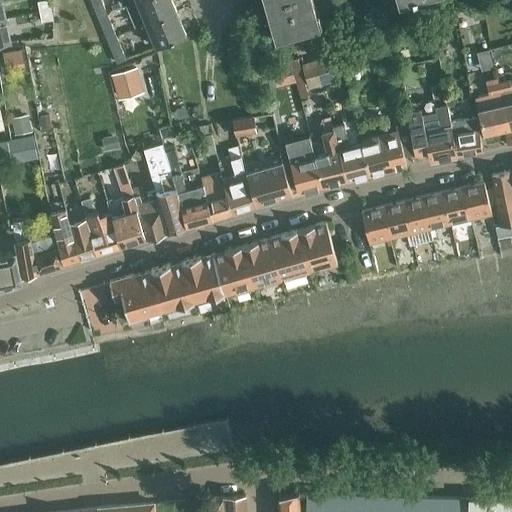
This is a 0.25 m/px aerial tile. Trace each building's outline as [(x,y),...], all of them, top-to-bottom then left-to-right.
[(90,0),(97,15),(107,11),(102,0),(90,0)] [(136,0),(146,22),(176,9),(172,0),(136,0)] [(265,0),(275,35),(319,22),(312,0),(265,0)] [(53,15),(51,5),(38,7),(40,17),(53,15)] [(176,9),(146,22),(155,45),(186,32),(176,9)] [(106,38),(116,34),(107,11),(97,15),(106,38)] [(4,15),(0,15),(0,42),(9,40),(4,15)] [(116,34),(106,38),(116,62),(126,58),(116,34)] [(348,46),(351,57),(381,48),(378,38),(348,46)] [(316,59),(322,83),(334,80),(327,56),(316,59)] [(310,87),(322,83),(316,59),(303,63),(310,87)] [(497,81),(507,126),(511,125),(511,92),(509,78),(497,81)] [(483,133),(507,126),(497,81),(486,84),(491,107),(477,110),(483,133)] [(447,101),(435,104),(438,127),(425,130),(422,108),(408,110),(411,139),(426,136),(430,159),(456,155),(450,121),(447,101)] [(272,123),(258,122),(258,110),(239,109),(237,149),(270,151),(272,123)] [(11,116),(15,134),(32,130),(28,113),(11,116)] [(450,121),(456,155),(481,150),(475,117),(450,121)] [(369,173),(360,138),(359,138),(354,118),(331,124),(346,179),(369,173)] [(346,179),(331,124),(330,119),(326,120),(327,124),(321,125),(322,130),(320,131),(325,151),(314,154),(322,186),(346,179)] [(211,132),(209,132),(207,123),(192,127),(193,136),(201,134),(206,154),(216,152),(211,132)] [(282,129),(288,149),(296,147),(291,126),(282,129)] [(211,218),(202,185),(184,189),(183,187),(185,186),(181,172),(170,128),(162,130),(164,135),(161,136),(170,170),(169,170),(185,225),(211,218)] [(360,138),(369,173),(405,164),(395,129),(360,138)] [(7,140),(10,153),(36,148),(33,134),(7,140)] [(38,142),(46,174),(60,171),(51,139),(38,142)] [(322,186),(314,154),(313,149),(311,141),(303,143),(305,150),(307,150),(309,155),(296,159),(295,153),(289,155),(290,160),(289,160),(297,192),(322,186)] [(221,176),(231,212),(254,205),(245,175),(239,154),(230,156),(235,171),(221,176)] [(246,172),(256,204),(292,194),(282,161),(246,172)] [(511,221),(511,186),(508,169),(491,173),(499,208),(496,209),(500,225),(511,221)] [(166,231),(185,225),(169,170),(160,172),(164,188),(154,190),(166,231)] [(231,212),(221,176),(220,172),(200,177),(202,185),(211,218),(231,212)] [(462,185),(470,217),(491,212),(483,180),(462,185)] [(73,233),(69,222),(59,181),(51,183),(56,200),(48,202),(51,211),(49,211),(55,236),(62,264),(80,259),(72,233),(73,233)] [(166,231),(154,190),(144,193),(141,184),(131,187),(130,184),(129,185),(132,191),(145,238),(166,231)] [(450,222),(470,217),(462,185),(442,190),(450,222)] [(430,227),(450,222),(442,190),(422,195),(430,227)] [(125,212),(113,216),(122,246),(145,238),(132,191),(119,196),(125,212)] [(409,232),(430,227),(422,195),(402,199),(409,232)] [(120,246),(111,216),(110,210),(100,214),(98,209),(96,210),(92,196),(81,199),(86,217),(97,253),(120,246)] [(389,237),(409,232),(402,199),(381,204),(389,237)] [(368,241),(389,237),(381,204),(361,209),(368,241)] [(80,259),(97,253),(86,217),(69,222),(73,233),(72,233),(80,259)] [(35,272),(32,254),(28,238),(25,218),(10,221),(14,241),(11,241),(13,251),(19,276),(35,272)] [(306,261),(317,258),(318,265),(336,260),(325,220),(296,228),(306,261)] [(308,267),(306,261),(296,228),(268,236),(278,269),(289,266),(290,273),(308,267)] [(44,250),(32,254),(35,272),(62,264),(55,236),(40,240),(44,250)] [(280,275),(278,269),(268,236),(240,244),(250,277),(260,274),(262,280),(280,275)] [(252,283),(250,277),(240,244),(213,252),(213,251),(212,251),(221,285),(222,285),(232,282),(234,288),(252,283)] [(19,276),(13,251),(0,253),(0,282),(20,278),(19,276)] [(223,290),(222,285),(221,285),(212,251),(200,255),(199,253),(181,259),(192,299),(193,299),(191,293),(205,289),(206,295),(223,290)] [(176,303),(192,299),(181,259),(145,269),(154,304),(174,298),(176,303)] [(144,306),(154,304),(145,269),(108,279),(113,299),(122,297),(125,306),(124,307),(127,318),(142,313),(146,312),(144,306)] [(277,497),(278,511),(299,511),(299,492),(277,497)] [(463,511),(464,497),(305,492),(304,511),(463,511)] [(225,496),(225,511),(244,511),(243,495),(225,496)] [(225,511),(225,496),(207,498),(206,498),(206,511),(225,511)] [(511,511),(511,497),(468,497),(467,511),(511,511)] [(152,511),(152,502),(73,509),(45,511),(152,511)]
